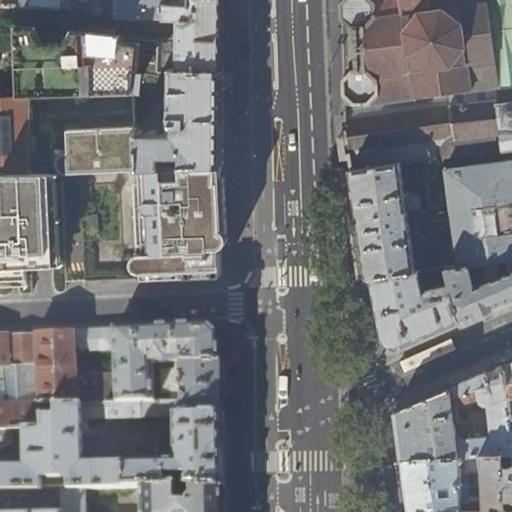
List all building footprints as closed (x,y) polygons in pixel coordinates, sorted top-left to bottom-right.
[(0,0),(0,5),(135,19),(165,17),(166,17),(166,3),(192,4),(192,0),(0,0)] [(224,29),(224,0),(192,0),(192,4),(166,3),(166,17),(165,17),(165,20),(179,20),(179,29),(179,39),(162,38),(162,39),(160,71),(224,70),(224,29)] [(344,104),(511,82),(511,0),(341,0),(342,17),(352,28),(354,28),(354,46),(355,68),(353,68),(343,77),(344,104)] [(162,39),(15,28),(18,98),(19,98),(32,98),(134,93),(136,92),(137,73),(160,76),(160,84),(169,90),(168,131),(136,131),(137,154),(138,169),(140,169),(159,168),(159,156),(169,156),(169,160),(181,160),(181,168),(222,166),(222,135),(223,98),(224,70),(160,71),(162,39)] [(511,82),(344,104),(345,116),(339,116),(342,138),(344,157),(349,157),(351,170),(399,163),(439,157),(439,162),(443,162),(442,156),(455,155),(456,159),(460,159),(459,154),(476,151),(477,158),(482,158),(481,151),(511,145),(511,82)] [(4,172),(31,173),(32,98),(19,98),(19,101),(0,101),(0,173),(3,173),(4,173),(4,172)] [(138,169),(136,131),(136,129),(66,128),(68,171),(138,169)] [(511,156),(445,167),(459,265),(464,264),(480,262),(499,259),(507,258),(511,257),(511,156)] [(399,163),(351,170),(353,185),(354,190),(360,228),(366,267),(368,278),(373,278),(416,271),(399,163)] [(221,275),(222,166),(181,168),(182,178),(159,180),(159,168),(140,169),(141,180),(138,180),(139,246),(141,246),(142,275),(139,275),(139,279),(221,275)] [(52,173),(31,173),(4,172),(4,173),(3,173),(4,214),(0,214),(0,280),(30,279),(29,268),(56,267),(52,173)] [(511,257),(507,258),(509,267),(500,269),(499,259),(480,262),(481,268),(486,267),(488,282),(468,290),(464,264),(459,265),(450,266),(461,319),(507,299),(511,296),(511,257)] [(416,271),(373,278),(378,309),(384,339),(397,346),(433,331),(461,319),(450,266),(444,267),(445,276),(443,276),(442,278),(442,283),(433,285),(428,292),(424,270),(416,271)] [(221,336),(211,325),(160,328),(88,331),(0,335),(0,429),(13,429),(23,429),(41,428),(40,416),(40,406),(54,406),(180,403),(181,394),(181,386),(182,362),(222,363),(222,345),(221,336)] [(188,477),(188,487),(225,489),(224,429),(223,396),(222,363),(182,362),(181,386),(190,386),(191,401),(187,401),(187,394),(181,394),(180,403),(54,406),(54,416),(40,416),(41,428),(23,429),(23,465),(0,465),(0,451),(8,450),(14,442),(13,429),(0,429),(0,490),(44,489),(62,489),(70,489),(166,486),(167,476),(168,475),(169,476),(171,476),(188,477)] [(398,436),(401,460),(511,453),(511,432),(504,365),(462,384),(395,412),(398,436)] [(511,453),(401,460),(405,487),(408,511),(417,511),(439,510),(453,511),(511,510),(511,453)] [(175,486),(166,486),(70,489),(62,489),(62,511),(225,511),(226,507),(225,489),(188,487),(175,486)] [(62,511),(62,489),(44,489),(0,490),(0,511),(62,511)]
